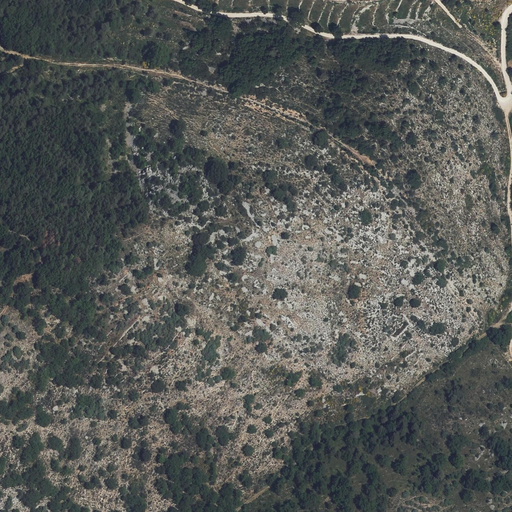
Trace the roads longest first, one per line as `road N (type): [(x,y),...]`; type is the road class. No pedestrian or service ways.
road 1 (track): [(507,105),(462,53),(411,35),(346,39),(272,14),(211,13),(177,0)]
road 2 (track): [(511,307),(402,398),(324,439),(235,511)]
